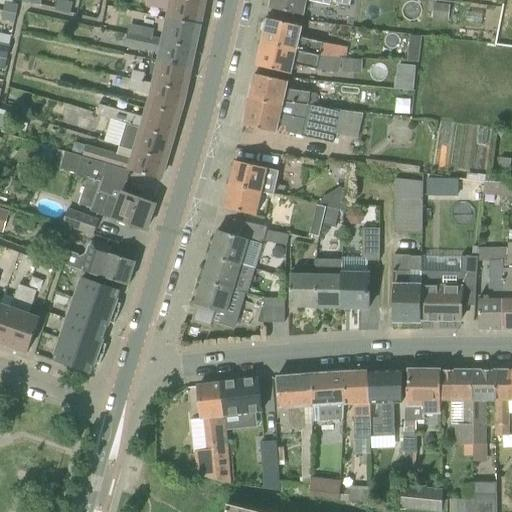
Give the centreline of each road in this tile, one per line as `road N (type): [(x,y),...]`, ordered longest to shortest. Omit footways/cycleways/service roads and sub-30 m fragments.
road 1 (residential): [(127,369),(384,346),(511,347)]
road 2 (unclassified): [(127,369),(201,125),(229,0)]
road 3 (residential): [(116,407),(0,367)]
